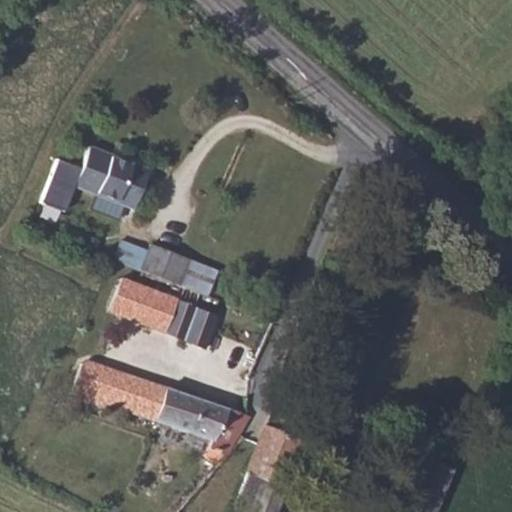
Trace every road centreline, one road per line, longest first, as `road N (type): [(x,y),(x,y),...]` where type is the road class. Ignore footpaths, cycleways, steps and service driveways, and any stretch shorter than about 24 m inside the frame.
road 1 (secondary): [(218,0),(511,256)]
road 2 (unknown): [(225,5),(54,197)]
